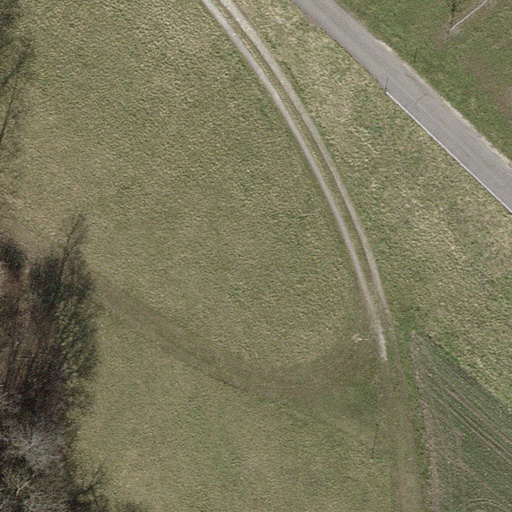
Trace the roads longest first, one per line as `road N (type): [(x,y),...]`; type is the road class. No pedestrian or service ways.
road 1 (track): [(0,220),(252,378),(330,395),(403,396)]
road 2 (track): [(403,396),(370,271),(309,130),(216,0)]
